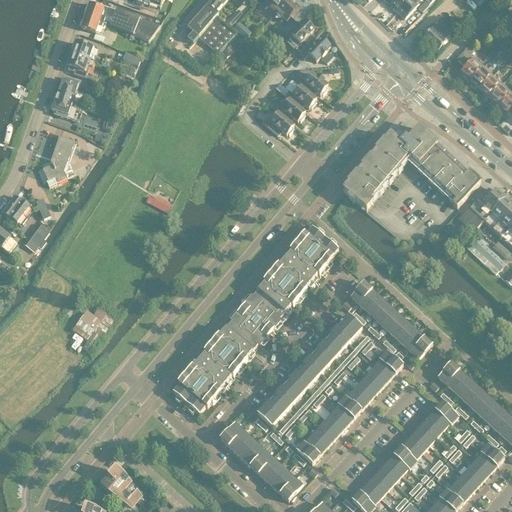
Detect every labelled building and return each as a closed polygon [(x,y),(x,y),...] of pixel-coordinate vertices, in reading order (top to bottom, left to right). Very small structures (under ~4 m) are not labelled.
[(131,0),(132,0),(131,1),(132,2),(133,1),(137,2),(137,3),(137,4),(136,6),(142,8),(143,6),(144,6),(144,5),(149,7),(148,8),(149,8),(150,7),(160,11),(164,0),(131,0)] [(235,37),(217,20),(219,17),(217,16),(230,0),(214,0),(208,7),(188,30),(193,35),(188,41),(193,46),(198,40),(218,57),(235,37)] [(269,0),(270,1),(266,5),(270,9),(268,11),(275,17),(290,0),(269,0)] [(296,6),(290,0),(275,17),(282,23),(284,22),(287,24),(291,20),(293,22),(300,14),(298,13),(300,11),(295,7),(296,6)] [(397,14),(409,0),(396,0),(390,7),(397,14)] [(405,21),(419,6),(412,0),(409,0),(397,14),(405,21)] [(461,24),(479,8),(488,0),(463,0),(450,12),(461,24)] [(427,3),(419,10),(423,14),(431,6),(427,3)] [(100,23),(104,25),(106,20),(102,18),(104,12),(89,6),(86,15),(87,15),(86,18),(100,23)] [(117,10),(110,28),(148,45),(160,28),(117,10)] [(232,27),(240,18),(243,16),(238,12),(236,14),(227,23),(232,27)] [(101,36),(104,25),(100,23),(86,18),(84,22),(83,22),(80,30),(96,35),(96,34),(101,36)] [(242,23),(235,30),(241,35),(247,28),(242,23)] [(437,26),(424,39),(438,52),(451,39),(447,35),(450,32),(442,23),(438,27),(437,26)] [(295,52),(300,56),(313,43),(314,42),(310,37),(314,33),(313,31),(314,30),(308,25),(307,26),(306,24),(289,42),(297,49),(295,52)] [(323,43),(322,42),(317,47),(313,43),(300,56),(299,57),(304,62),(308,57),(316,65),(321,60),(323,61),(327,55),(326,54),(330,50),(329,48),(330,47),(324,42),(323,43)] [(76,45),(72,57),(95,65),(99,53),(96,52),(76,45)] [(138,69),(141,61),(114,50),(112,58),(138,69)] [(462,66),(471,56),(466,52),(457,61),(462,66)] [(228,59),(229,58),(225,54),(219,60),(224,64),(228,59)] [(466,70),(475,61),(475,60),(471,56),(462,66),(466,70)] [(95,65),(72,57),(68,69),(76,72),(74,77),(94,84),(95,81),(90,79),(95,65)] [(471,83),(483,69),(475,61),(466,70),(462,74),(471,83)] [(483,69),(471,83),(480,91),(493,78),(483,69)] [(318,81),(312,76),(305,84),(300,80),(296,85),(298,87),(312,98),(315,94),(320,98),(322,96),(323,97),(328,92),(327,91),(328,89),(323,85),(324,84),(319,79),(318,81)] [(493,78),(480,91),(489,100),(502,86),(493,78)] [(67,84),(63,82),(58,96),(75,102),(75,101),(78,93),(81,85),(67,81),(67,84)] [(502,86),(489,100),(499,108),(511,95),(502,86)] [(312,98),(298,87),(291,95),(289,94),(285,99),(287,101),(301,111),(304,107),(309,111),(311,110),(312,111),(317,105),(315,104),(317,102),(312,98)] [(511,95),(499,108),(508,117),(511,112),(511,95)] [(75,102),(58,96),(56,102),(81,111),(82,106),(75,103),(75,102)] [(301,111),(287,101),(280,109),(278,107),(273,112),(276,114),(289,125),(293,120),(298,125),(299,123),(301,124),(305,118),(304,117),(306,116),(301,111)] [(56,102),(52,113),(55,114),(54,117),(67,121),(71,111),(79,114),(81,111),(56,102)] [(289,125),(276,114),(269,122),(267,120),(262,125),(278,139),(282,134),(287,138),(288,136),(289,137),(294,132),(293,131),(294,129),(289,125)] [(86,115),(85,126),(99,128),(101,117),(86,115)] [(374,201),(409,159),(457,204),(453,208),(457,211),(481,186),(479,184),(479,183),(472,177),(469,175),(468,177),(427,138),(428,137),(422,131),(421,132),(420,131),(416,135),(414,133),(410,138),(411,140),(408,143),(406,141),(401,146),(401,147),(391,138),(385,145),(384,144),(376,154),(377,155),(371,161),(370,160),(362,170),(363,171),(357,178),(356,177),(348,187),(349,188),(344,194),(367,214),(373,206),(371,204),(367,201),(370,198),(374,201)] [(60,140),(53,161),(55,161),(53,167),(52,167),(53,168),(43,172),(49,184),(47,185),(49,190),(67,182),(65,176),(72,173),(70,167),(70,166),(67,165),(74,146),(60,140)] [(495,196),(494,195),(489,190),(470,211),(459,222),(473,235),(484,224),(504,201),(496,194),(495,196)] [(29,210),(15,199),(9,207),(23,218),(29,210)] [(36,204),(44,222),(51,219),(43,201),(36,204)] [(151,207),(162,214),(166,208),(155,201),(151,207)] [(505,202),(504,201),(484,224),(492,232),(511,210),(511,206),(506,201),(505,202)] [(23,218),(9,207),(3,215),(17,226),(23,218)] [(511,228),(511,210),(492,232),(501,240),(511,228)] [(50,235),(39,227),(34,234),(44,242),(50,235)] [(511,246),(511,228),(501,240),(510,249),(511,246)] [(180,388),(173,396),(178,399),(183,403),(190,410),(195,414),(199,417),(206,410),(207,411),(211,407),(220,396),(219,395),(232,379),(234,380),(235,378),(244,367),(248,363),(249,364),(255,357),(253,354),(259,347),(260,349),(261,348),(267,341),(268,339),(273,334),(274,332),(280,325),(281,324),(279,323),(292,308),(293,309),(296,306),(306,294),(307,293),(306,292),(318,277),(320,278),(323,275),(330,266),(334,262),(332,261),(339,253),(334,249),(329,245),(322,239),(317,235),(313,231),(306,239),(305,237),(301,241),(294,250),(291,254),(292,255),(280,270),(278,268),(275,272),(267,281),(264,285),(266,286),(253,301),(252,300),(251,301),(245,308),(244,308),(239,315),(238,316),(232,323),(231,324),(233,325),(220,340),(219,339),(216,343),(208,352),(205,355),(206,357),(194,371),(192,370),(189,374),(182,383),(178,387),(180,388)] [(16,246),(11,241),(0,232),(0,249),(8,256),(16,246)] [(44,242),(34,234),(28,241),(39,249),(41,251),(47,244),(44,242)] [(470,246),(500,274),(506,267),(485,247),(487,246),(478,238),(470,246)] [(39,249),(28,241),(24,247),(34,255),(39,249)] [(0,271),(9,279),(13,275),(21,281),(26,275),(2,257),(0,260),(0,271)] [(364,285),(351,300),(359,307),(372,293),(364,285)] [(372,293),(359,307),(366,314),(380,300),(372,293)] [(380,300),(366,314),(374,321),(387,307),(380,300)] [(351,310),(346,305),(343,309),(348,314),(351,310)] [(387,307),(374,321),(381,328),(395,314),(387,307)] [(73,333),(87,343),(83,351),(88,354),(99,337),(102,340),(111,327),(114,330),(117,325),(106,317),(107,316),(99,310),(93,318),(87,313),(73,333)] [(395,314),(381,328),(389,335),(402,320),(395,314)] [(349,319),(334,334),(348,347),(362,331),(349,319)] [(402,320),(389,335),(396,342),(410,327),(402,320)] [(410,327),(396,342),(404,349),(417,334),(410,327)] [(334,334),(321,349),(334,362),(348,347),(334,334)] [(417,334),(404,349),(411,356),(425,341),(417,334)] [(425,341),(411,356),(419,363),(433,349),(425,341)] [(321,349),(307,364),(321,377),(334,362),(321,349)] [(369,353),(365,358),(371,364),(376,359),(369,353)] [(380,362),(381,364),(382,364),(396,377),(403,369),(387,354),(380,362)] [(409,363),(406,367),(411,372),(415,368),(409,363)] [(307,364),(293,379),(307,392),(321,377),(307,364)] [(382,364),(381,364),(375,371),(389,384),(396,377),(382,364)] [(451,366),(449,369),(438,380),(446,388),(459,373),(451,366)] [(389,384),(375,371),(368,379),(382,392),(389,384)] [(459,373),(446,388),(454,394),(467,380),(459,373)] [(293,379),(281,392),(279,394),(293,407),(307,392),(293,379)] [(382,392),(368,379),(361,386),(375,399),(382,392)] [(467,380),(454,394),(461,401),(474,387),(467,380)] [(439,390),(433,385),(430,389),(435,394),(439,390)] [(375,399),(361,386),(354,393),(368,407),(375,399)] [(474,387),(461,401),(469,408),(482,394),(474,387)] [(368,407),(354,393),(347,401),(361,414),(368,407)] [(279,394),(267,407),(265,409),(279,422),(293,407),(279,394)] [(482,394),(469,408),(476,415),(490,401),(482,394)] [(347,401),(346,399),(338,407),(340,409),(354,422),(361,414),(347,401)] [(497,408),(490,401),(476,415),(484,422),(497,408)] [(443,406),(436,413),(450,427),(451,428),(459,420),(452,413),(451,413),(444,406),(443,405),(443,406)] [(497,408),(484,422),(491,429),(505,415),(497,408)] [(279,422),(265,409),(258,417),(272,430),(279,422)] [(340,409),(333,416),(347,429),(354,422),(355,422),(354,422),(340,409)] [(246,411),(243,414),(248,419),(251,416),(246,411)] [(450,427),(436,413),(435,414),(429,421),(443,434),(450,427)] [(511,421),(505,415),(491,429),(499,436),(511,421)] [(347,429),(333,416),(326,424),(340,437),(347,429)] [(443,434),(429,421),(422,429),(436,442),(443,434)] [(511,421),(499,436),(506,443),(511,436),(511,421)] [(340,437),(326,424),(319,431),(333,444),(340,437)] [(226,436),(224,434),(224,435),(221,438),(222,440),(221,442),(221,441),(220,442),(221,443),(221,442),(228,449),(243,434),(235,426),(228,434),(228,433),(227,434),(228,434),(226,436)] [(436,442),(422,429),(415,436),(429,449),(436,442)] [(333,444),(319,431),(312,439),(327,452),(333,444)] [(243,434),(228,449),(229,450),(236,456),(250,441),(243,434)] [(429,449),(415,436),(408,444),(423,457),(429,449)] [(327,452),(312,439),(306,446),(305,446),(320,459),(320,460),(320,459),(327,452)] [(250,441),(236,456),(243,463),(258,447),(250,441)] [(402,450),(401,451),(416,464),(423,457),(408,444),(402,450)] [(305,446),(306,446),(304,445),(297,453),(304,460),(305,460),(312,467),(312,468),(313,467),(320,459),(305,446)] [(258,447),(243,463),(250,469),(250,470),(251,470),(265,454),(258,447)] [(496,454),(489,447),(481,456),(483,457),(497,470),(504,462),(505,462),(504,461),(496,454),(497,454),(496,454)] [(416,464),(401,451),(395,459),(409,472),(410,473),(417,465),(416,464)] [(265,454),(251,470),(258,477),(273,461),(265,454)] [(483,457),(476,464),(490,477),(497,470),(483,457)] [(395,459),(394,458),(394,459),(387,466),(402,479),(409,472),(395,459)] [(273,461),(258,477),(259,478),(266,484),(280,468),(273,461)] [(490,477),(476,464),(469,472),(483,485),(490,477)] [(402,479),(387,466),(381,474),(395,487),(402,479)] [(280,468),(266,484),(273,491),(288,475),(280,468)] [(318,477),(313,472),(309,475),(314,480),(318,477)] [(483,485),(469,472),(462,479),(476,492),(483,485)] [(131,481),(125,478),(120,475),(118,473),(111,482),(136,504),(142,498),(137,494),(138,493),(129,483),(131,481)] [(395,487),(381,474),(374,481),(388,494),(395,487)] [(288,475),(273,491),(280,497),(281,498),(295,482),(288,475)] [(136,504),(111,482),(108,479),(101,488),(105,493),(114,501),(115,500),(126,507),(127,506),(131,510),(136,504)] [(476,492),(462,479),(455,487),(469,500),(476,492)] [(388,494),(374,481),(367,489),(381,502),(388,494)] [(295,482),(281,498),(288,504),(288,505),(289,505),(289,504),(291,503),(292,504),(293,504),(295,501),(296,501),(296,500),(294,499),(296,497),(297,497),(297,496),(303,489),(295,482)] [(469,500),(455,487),(449,494),(448,494),(463,507),(469,500)] [(381,502),(367,489),(360,496),(374,509),(381,502)] [(333,491),(330,495),(335,500),(339,496),(333,491)] [(448,494),(449,494),(447,492),(440,501),(441,502),(452,511),(458,511),(463,507),(448,494)] [(374,509),(360,496),(353,504),(352,504),(353,505),(360,511),(374,511),(376,510),(374,509)] [(452,511),(441,502),(434,509),(437,511),(452,511)]
